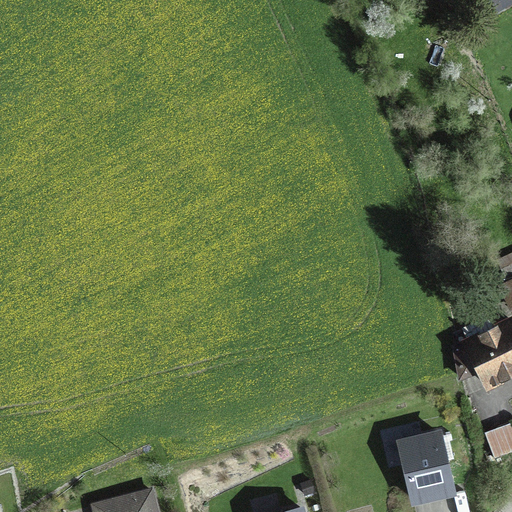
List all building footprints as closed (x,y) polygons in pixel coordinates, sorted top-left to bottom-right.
[(511,305),(511,279),(500,285),(510,306),(511,305)] [(456,346),(460,377),(479,369),(487,385),(511,373),(511,321),(511,320),(494,328),(485,309),(472,315),(476,322),(464,328),(470,340),(456,346)] [(511,427),(510,423),(484,432),(494,458),(511,450),(511,427)] [(453,489),(440,433),(399,443),(413,499),(453,489)] [(156,511),(151,490),(102,503),(104,511),(156,511)]
